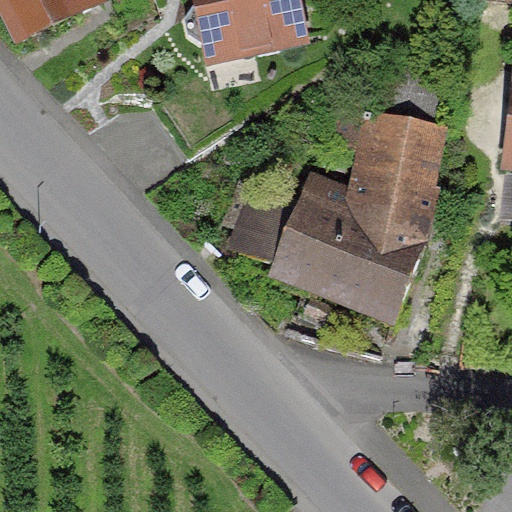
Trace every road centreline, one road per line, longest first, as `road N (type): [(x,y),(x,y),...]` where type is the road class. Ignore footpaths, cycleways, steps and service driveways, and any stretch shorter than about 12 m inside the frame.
road 1 (secondary): [(272,390),(0,87)]
road 2 (residential): [(272,390),(511,391)]
road 3 (secondary): [(385,511),(272,390)]
